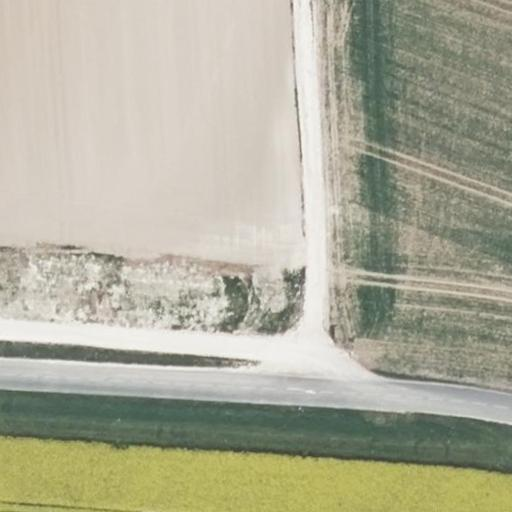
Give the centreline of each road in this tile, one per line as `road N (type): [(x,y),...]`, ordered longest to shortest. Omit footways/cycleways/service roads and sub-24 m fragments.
road 1 (tertiary): [(511,412),(0,376)]
road 2 (track): [(326,352),(304,0)]
